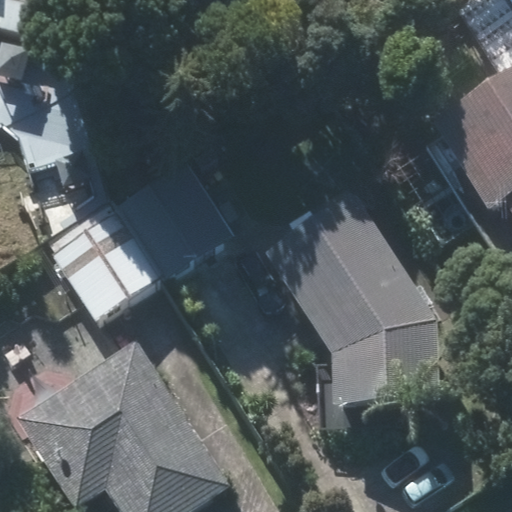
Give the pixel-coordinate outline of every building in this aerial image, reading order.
[(56,0),(0,0),(0,47),(45,56),(56,0)] [(272,0),(280,29),(383,0),(272,0)] [(511,0),(484,0),(449,21),(500,106),(425,152),(511,297),(511,0)] [(107,216),(156,301),(234,255),(185,171),(107,216)] [(430,345),(348,215),(259,272),(325,375),(324,429),(429,430),(430,345)] [(156,301),(107,216),(41,255),(90,339),(156,301)] [(0,442),(0,475),(23,511),(227,511),(132,360),(0,442)]
